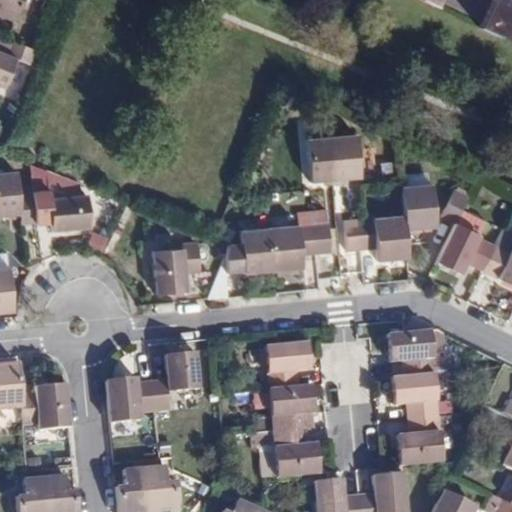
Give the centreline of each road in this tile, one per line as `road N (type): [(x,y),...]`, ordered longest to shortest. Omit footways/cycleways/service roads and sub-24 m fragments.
road 1 (residential): [(81,335),(406,304),(432,308),(511,348)]
road 2 (residential): [(81,335),(97,511)]
